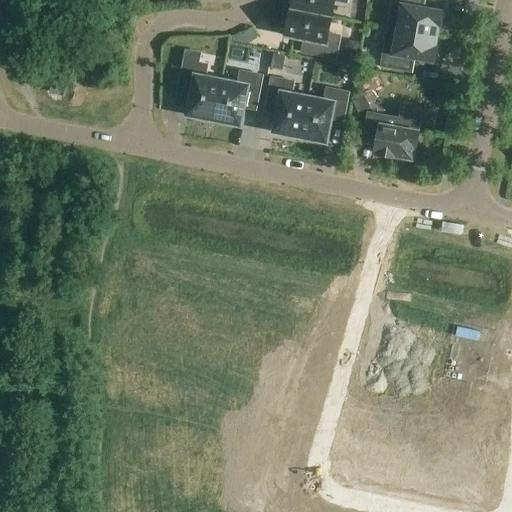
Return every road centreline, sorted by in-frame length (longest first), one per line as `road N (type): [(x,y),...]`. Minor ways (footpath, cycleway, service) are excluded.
road 1 (residential): [(391,198),(317,454),(320,477),(337,496),(411,511)]
road 2 (residential): [(391,198),(140,149)]
road 3 (residential): [(140,149),(144,64),(156,33),(169,24),(244,20),(260,0)]
road 4 (residential): [(468,212),(505,0)]
road 5 (residential): [(140,149),(0,122)]
